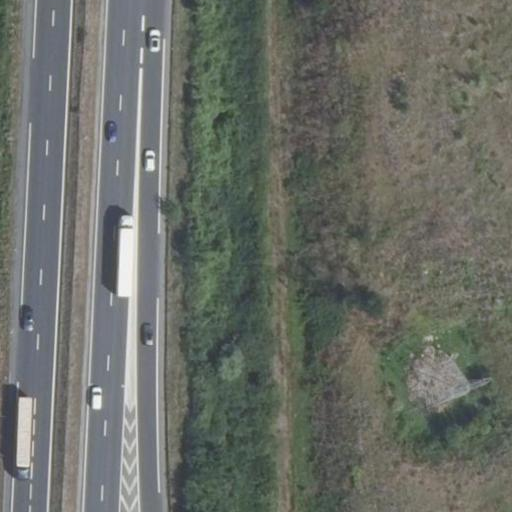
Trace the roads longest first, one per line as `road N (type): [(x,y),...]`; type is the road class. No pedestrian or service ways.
road 1 (motorway): [(54,0),(30,511)]
road 2 (track): [(272,0),(285,511)]
road 3 (motorway): [(149,511),(151,83),(126,47)]
road 4 (motorway): [(103,511),(126,47)]
